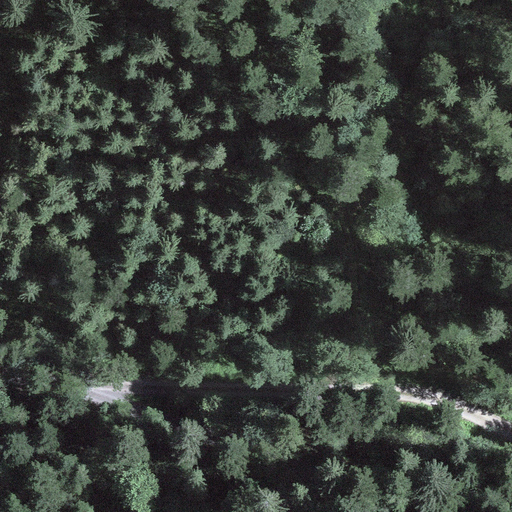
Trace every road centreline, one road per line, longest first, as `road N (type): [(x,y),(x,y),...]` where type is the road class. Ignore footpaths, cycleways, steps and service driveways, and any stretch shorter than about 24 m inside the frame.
road 1 (track): [(103,388),(391,388),(434,396),(511,429)]
road 2 (track): [(380,511),(304,469),(103,388),(0,365)]
